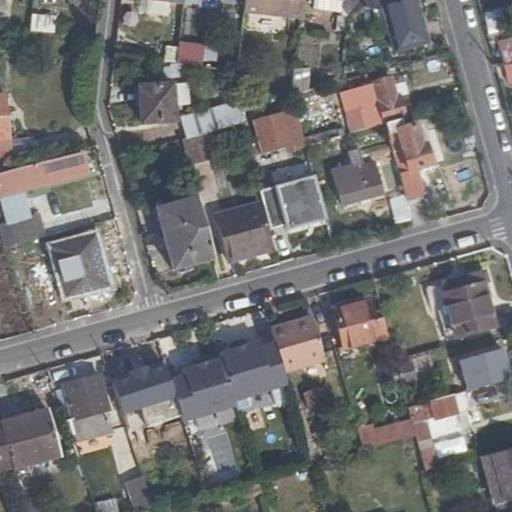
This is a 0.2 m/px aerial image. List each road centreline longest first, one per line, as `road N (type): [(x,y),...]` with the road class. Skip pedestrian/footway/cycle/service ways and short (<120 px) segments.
road 1 (residential): [(154,317),(511,218)]
road 2 (residential): [(154,317),(96,103),(109,0)]
road 3 (residential): [(511,201),(458,0)]
road 4 (residential): [(0,360),(154,317)]
